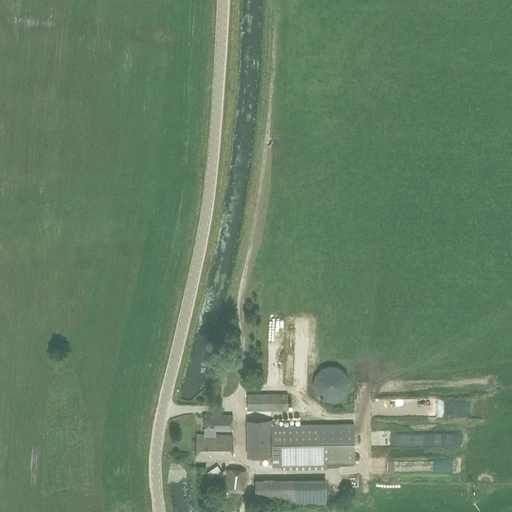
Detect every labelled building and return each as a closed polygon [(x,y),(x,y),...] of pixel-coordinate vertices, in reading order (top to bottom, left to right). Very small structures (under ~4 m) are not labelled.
[(344,394),(346,390),(347,386),(347,381),(346,376),(343,372),(339,369),(335,367),(330,367),(325,368),(321,370),(317,373),(315,377),(314,382),(314,387),(316,391),(318,395),(322,398),(327,400),(331,400),(336,400),(340,397),(344,394)] [(287,394),(247,394),(247,410),(287,410),(287,394)] [(196,435),(196,461),(210,461),(210,459),(232,459),(232,435),(215,435),(215,430),(232,431),(232,415),(205,414),(204,435),(196,435)] [(354,423),(273,424),(273,420),(246,420),(246,426),(251,426),(251,441),(271,441),(272,466),(282,466),(282,469),(327,469),(327,463),(354,463),(354,423)] [(377,435),(388,435),(389,427),(377,427),(377,435)] [(215,460),(204,466),(207,472),(218,466),(215,460)] [(226,469),(224,490),(243,493),(246,471),(226,469)] [(295,503),(295,480),(255,480),(255,504),(295,503)]
